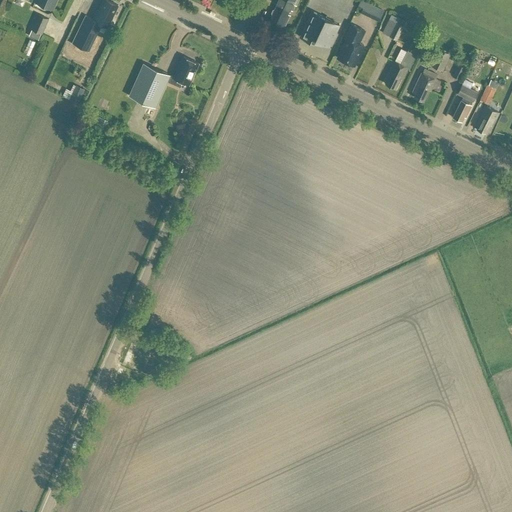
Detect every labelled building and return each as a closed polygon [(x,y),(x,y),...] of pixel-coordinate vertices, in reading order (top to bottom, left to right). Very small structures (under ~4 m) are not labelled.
[(35,0),(35,1),(53,9),(57,0),(35,0)] [(108,27),(118,5),(108,0),(104,0),(99,12),(97,11),(93,19),(86,15),(72,43),(89,50),(99,30),(98,29),(101,24),(108,27)] [(275,0),(275,2),(277,3),(274,9),(273,9),(271,13),(272,14),(272,15),(272,16),(269,24),(278,28),(279,25),(283,27),(289,15),(286,14),(288,9),(290,10),(293,4),(295,5),(297,0),(275,0)] [(361,9),(359,12),(370,17),(374,10),(358,2),(356,7),(361,9)] [(312,11),(300,37),(314,43),(314,42),(322,46),(323,43),(329,46),(339,24),(312,11)] [(37,13),(27,35),(38,40),(48,19),(37,13)] [(346,38),(337,57),(353,65),(363,45),(358,42),(364,30),(351,23),(344,37),(346,38)] [(396,40),(403,26),(396,23),(389,36),(396,40)] [(423,43),(414,39),(410,46),(419,50),(423,43)] [(431,65),(444,72),(452,54),(439,48),(431,65)] [(399,81),(406,67),(409,68),(415,55),(406,50),(399,64),(394,61),(387,75),(388,75),(385,83),(395,88),(398,80),(399,81)] [(189,85),(199,63),(183,56),(174,77),(170,75),(170,74),(144,63),(130,96),(156,107),(157,107),(156,107),(167,81),(180,87),(182,82),(189,85)] [(459,64),(454,75),(460,78),(465,67),(459,64)] [(425,68),(422,73),(435,79),(438,74),(425,68)] [(430,90),(435,79),(422,73),(421,72),(412,92),(415,94),(413,97),(423,101),(428,89),(430,90)] [(489,80),(480,99),(489,103),(498,84),(489,80)] [(459,94),(463,96),(461,100),(452,117),(460,121),(463,116),(464,117),(470,105),(469,105),(471,100),(473,101),(478,91),(464,84),(459,94)] [(76,85),(70,95),(79,100),(84,89),(76,85)] [(496,118),(499,114),(484,106),(481,111),(482,112),(476,125),(478,126),(476,129),(485,134),(490,123),(492,124),(496,117),(496,118)] [(170,361),(175,348),(160,341),(154,354),(170,361)] [(146,368),(144,373),(152,376),(154,371),(146,368)]
